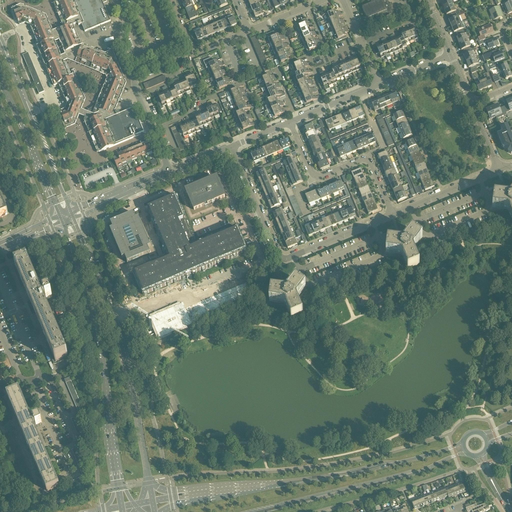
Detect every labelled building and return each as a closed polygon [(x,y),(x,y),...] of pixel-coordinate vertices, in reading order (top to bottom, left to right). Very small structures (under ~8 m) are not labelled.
[(57,0),(58,2),(55,3),(65,28),(57,31),(68,59),(106,74),(107,71),(111,61),(112,59),(81,46),(73,25),(78,23),(79,26),(82,24),(85,32),(111,21),(102,1),(103,0),(57,0)] [(191,0),(183,4),(185,9),(194,6),(191,0)] [(223,0),(217,3),(215,3),(216,6),(218,5),(219,8),(228,5),(225,0),(223,0)] [(278,0),(272,0),(275,9),(281,6),(278,0)] [(378,0),(379,1),(362,8),(367,19),(375,16),(377,21),(395,13),(391,3),(389,4),(387,0),(378,0)] [(443,0),(444,2),(441,3),(444,9),(454,5),(451,0),(443,0)] [(508,1),(503,4),(507,14),(511,12),(511,2),(509,3),(508,1)] [(259,3),(251,7),(253,12),(261,9),(259,3)] [(454,5),(444,9),(446,15),(449,14),(450,17),(459,13),(458,10),(456,11),(454,5)] [(13,9),(13,10),(16,16),(14,16),(15,17),(16,17),(19,25),(25,23),(30,25),(39,45),(37,46),(54,86),(59,84),(67,104),(65,109),(60,112),(60,111),(56,113),(64,133),(63,134),(66,142),(67,142),(68,141),(66,135),(67,134),(65,128),(74,124),(84,99),(74,77),(70,79),(53,40),(55,39),(45,16),(20,6),(13,9)] [(194,6),(185,9),(188,15),(196,12),(194,6)] [(498,7),(489,11),(493,20),(502,17),(498,7)] [(261,9),(253,12),(255,18),(264,15),(261,9)] [(328,10),(321,13),(322,16),(325,15),(327,20),(341,14),(340,12),(336,13),(335,11),(330,13),(328,10)] [(196,12),(188,15),(190,21),(198,17),(196,12)] [(451,19),(449,21),(451,27),(456,25),(461,23),(458,17),(460,16),(459,13),(450,17),(451,19)] [(341,14),(327,20),(329,24),(339,20),(338,17),(342,16),(341,14)] [(233,16),(228,19),(231,27),(237,25),(233,16)] [(228,19),(222,21),(226,29),(231,27),(228,19)] [(303,25),(297,27),(298,32),(312,26),(311,24),(308,25),(307,23),(308,23),(306,19),(301,21),(303,25)] [(339,20),(329,24),(330,28),(344,22),(343,20),(340,22),(339,20)] [(222,21),(216,23),(220,32),(226,29),(222,21)] [(344,22),(330,28),(332,32),(342,28),(341,26),(345,24),(344,22)] [(216,23),(211,26),(214,34),(220,32),(216,23)] [(456,25),(451,27),(454,33),(457,32),(458,34),(465,31),(467,31),(465,28),(464,29),(461,23),(456,25)] [(412,30),(410,31),(414,41),(418,39),(412,25),(410,26),(412,30)] [(480,36),(478,37),(479,42),(482,41),(485,40),(484,36),(493,33),(490,25),(478,30),(480,36)] [(211,26),(205,28),(209,36),(214,34),(211,26)] [(310,32),(309,29),(313,28),(312,26),(298,32),(300,36),(310,32)] [(199,28),(193,31),(198,41),(203,39),(200,30),(199,28)] [(205,28),(200,30),(203,39),(209,36),(205,28)] [(342,28),(332,32),(334,36),(348,30),(347,28),(343,30),(342,28)] [(406,28),(404,29),(410,43),(414,41),(410,31),(407,32),(406,28)] [(401,34),(401,35),(405,45),(405,44),(410,43),(404,29),(402,30),(403,34),(401,34)] [(348,30),(334,36),(336,41),(346,36),(345,34),(349,33),(348,30)] [(459,37),(456,38),(459,44),(468,40),(465,31),(458,34),(459,37)] [(274,32),(267,35),(268,39),(268,38),(268,39),(270,43),(284,38),(283,36),(279,37),(278,35),(276,36),(275,35),(276,35),(274,32)] [(310,32),(300,36),(302,40),(317,33),(316,32),(315,33),(315,32),(311,34),(310,32)] [(317,33),(302,40),(304,44),(314,40),(313,38),(318,36),(317,33)] [(400,39),(398,39),(402,49),(407,48),(405,44),(405,45),(401,35),(401,34),(399,35),(400,39)] [(394,37),(392,38),(398,51),(402,49),(398,39),(396,40),(394,37)] [(284,38),(270,43),(272,48),(282,43),(281,41),(285,40),(284,38)] [(392,42),(390,43),(394,53),(398,51),(392,38),(390,38),(392,42)] [(496,38),(484,43),(487,50),(498,45),(496,38)] [(304,44),(305,48),(319,42),(318,40),(314,42),(314,40),(304,44)] [(386,40),(384,41),(390,55),(394,53),(390,43),(388,44),(386,40)] [(468,40),(459,44),(461,51),(464,50),(465,52),(472,49),(468,40)] [(383,46),(381,47),(385,57),(390,55),(384,41),(382,42),(383,46)] [(319,42),(305,48),(308,54),(312,53),(311,51),(317,48),(316,46),(320,44),(320,45),(322,45),(321,42),(319,42)] [(282,43),(272,48),(274,52),(287,46),(286,44),(283,46),(282,43)] [(376,48),(373,49),(376,55),(379,53),(381,58),(385,57),(381,47),(379,48),(377,44),(375,45),(376,48)] [(287,46),(274,52),(275,56),(285,52),(284,50),(288,48),(287,46)] [(466,55),(463,56),(466,62),(476,58),(472,49),(465,52),(466,55)] [(496,51),(486,55),(488,59),(493,57),(495,62),(504,58),(501,52),(497,54),(496,51)] [(285,52),(275,56),(277,60),(291,54),(290,52),(286,54),(285,52)] [(277,60),(274,61),(276,66),(281,64),(282,65),(286,63),(286,62),(289,60),(288,58),(292,56),(291,54),(277,60)] [(350,62),(348,63),(352,73),(356,71),(351,57),(349,58),(350,62)] [(353,57),(351,57),(356,71),(361,69),(357,59),(354,60),(353,57)] [(212,58),(203,62),(205,66),(206,66),(208,70),(222,64),(221,62),(217,64),(216,61),(214,63),(212,58)] [(476,58),(466,62),(469,68),(471,67),(473,70),(476,68),(479,67),(476,58)] [(342,59),(340,60),(342,66),(340,66),(344,76),(348,75),(342,61),(342,59)] [(344,60),(342,61),(348,75),(352,73),(348,63),(346,64),(344,60)] [(111,61),(107,71),(109,70),(113,80),(112,81),(121,84),(120,81),(122,80),(116,64),(113,65),(112,62),(111,61)] [(302,62),(292,66),(294,70),(307,65),(309,64),(308,62),(303,64),(302,62)] [(336,62),(333,63),(334,64),(340,78),(344,76),(340,66),(338,67),(336,64),(336,62)] [(222,64),(208,70),(210,74),(220,70),(219,68),(225,66),(224,63),(222,64)] [(334,69),(331,70),(336,80),(340,78),(334,64),(332,65),(334,69)] [(307,65),(294,70),(295,74),(305,70),(304,68),(308,67),(307,65)] [(507,65),(497,69),(498,71),(501,70),(503,74),(509,71),(507,65)] [(322,69),(318,71),(320,75),(321,74),(323,78),(320,79),(322,82),(320,82),(321,85),(323,85),(326,91),(330,89),(329,87),(323,73),(322,69)] [(331,74),(329,75),(333,85),(337,83),(336,80),(331,70),(331,69),(329,70),(331,74)] [(220,70),(210,74),(212,78),(225,72),(225,70),(221,72),(220,70)] [(305,70),(295,74),(297,78),(297,79),(308,74),(313,72),(312,70),(306,72),(305,70)] [(509,71),(503,74),(505,80),(511,77),(509,71)] [(189,72),(187,73),(193,86),(197,84),(193,74),(191,75),(189,72)] [(225,72),(212,78),(213,82),(223,78),(223,76),(228,74),(227,72),(226,73),(225,72)] [(325,72),(323,73),(329,87),(333,85),(329,75),(327,76),(325,72)] [(187,77),(185,78),(189,88),(193,86),(187,73),(185,73),(187,77)] [(297,78),(294,80),(296,84),(306,80),(305,78),(308,76),(308,74),(297,79),(297,78)] [(485,80),(482,82),(485,88),(491,86),(489,79),(488,79),(486,74),(483,75),(485,80)] [(270,75),(260,79),(262,84),(276,78),(277,77),(276,75),(271,77),(270,75)] [(472,75),(471,75),(473,79),(476,84),(475,84),(478,91),(485,88),(482,82),(479,83),(477,78),(475,78),(473,75),(472,75)] [(184,82),(182,83),(186,93),(191,91),(189,88),(185,78),(183,78),(184,82)] [(223,78),(213,82),(215,86),(229,81),(228,79),(224,80),(223,78)] [(276,78),(262,84),(264,88),(274,83),(273,81),(276,80),(276,78)] [(121,84),(112,81),(108,79),(95,112),(89,110),(85,120),(93,139),(97,149),(98,149),(99,152),(141,135),(140,134),(143,133),(143,132),(139,134),(129,110),(120,114),(119,111),(115,113),(116,115),(112,117),(111,116),(124,85),(121,84)] [(229,81),(215,86),(217,91),(227,87),(226,84),(233,81),(233,79),(229,81)] [(178,80),(176,81),(182,95),(186,93),(182,83),(180,84),(178,80)] [(306,80),(296,84),(297,88),(311,83),(313,82),(312,80),(306,82),(306,80)] [(182,95),(176,81),(174,82),(176,86),(174,87),(174,86),(173,86),(178,97),(178,96),(182,95)] [(274,83),(264,88),(265,92),(279,86),(278,84),(274,86),(274,83)] [(311,83),(297,88),(299,92),(309,88),(308,86),(312,85),(311,83)] [(418,99),(440,91),(437,83),(415,90),(418,99)] [(173,91),(171,92),(175,101),(179,100),(178,96),(178,97),(173,86),(171,87),(173,91)] [(279,86),(265,92),(267,96),(277,92),(276,90),(280,88),(279,86)] [(167,87),(165,88),(171,103),(175,101),(171,92),(169,92),(167,87)] [(165,88),(162,89),(165,94),(163,95),(167,105),(171,103),(165,88)] [(238,88),(228,93),(230,97),(246,90),(245,88),(243,89),(239,91),(238,88)] [(309,88),(299,92),(301,97),(314,91),(314,89),(310,90),(309,88)] [(246,90),(230,97),(232,101),(242,97),(241,95),(247,92),(246,90)] [(314,91),(301,97),(302,101),(313,97),(312,95),(317,92),(316,90),(314,91)] [(159,92),(157,93),(163,107),(167,105),(163,95),(161,96),(159,92)] [(267,96),(269,100),(284,94),(283,92),(278,94),(277,92),(267,96)] [(394,93),(388,95),(392,105),(398,102),(394,93)] [(269,100),(266,101),(267,106),(277,101),(277,100),(285,96),(284,94),(269,100)] [(388,95),(383,98),(387,107),(392,105),(388,95)] [(314,104),(313,102),(320,99),(319,96),(313,99),(313,97),(302,101),(305,107),(310,105),(310,103),(310,105),(314,104)] [(242,97),(232,101),(234,105),(247,99),(247,97),(243,99),(242,97)] [(383,98),(377,100),(381,109),(387,107),(383,98)] [(247,99),(234,105),(235,109),(246,105),(245,103),(248,101),(247,99)] [(511,110),(511,99),(506,102),(508,106),(503,107),(506,113),(511,110)] [(377,100),(371,103),(375,112),(381,109),(377,100)] [(277,101),(267,106),(269,110),(285,103),(284,101),(278,104),(277,101)] [(208,108),(206,109),(211,119),(215,117),(209,103),(207,104),(208,108)] [(209,103),(215,117),(216,120),(220,118),(219,115),(218,113),(221,112),(218,105),(215,106),(215,105),(213,106),(211,103),(209,103)] [(285,103),(269,110),(271,114),(281,110),(280,108),(285,106),(284,104),(285,103)] [(423,114),(432,111),(429,103),(420,106),(423,114)] [(235,109),(237,113),(251,108),(250,106),(246,107),(246,105),(235,109)] [(492,107),(496,119),(507,115),(506,113),(503,107),(499,109),(497,105),(492,108),(492,107)] [(205,107),(202,109),(203,110),(204,109),(206,113),(204,114),(208,124),(212,122),(211,119),(206,109),(206,108),(206,109),(205,107)] [(360,107),(354,110),(358,119),(364,116),(360,107)] [(488,114),(486,115),(489,122),(496,119),(492,107),(491,108),(492,108),(486,110),(488,114)] [(237,113),(234,115),(236,119),(246,115),(245,113),(249,111),(248,109),(251,108),(237,113)] [(281,110),(271,114),(273,118),(287,113),(285,110),(282,112),(281,110)] [(354,110),(348,112),(352,121),(358,119),(354,110)] [(197,117),(195,117),(200,127),(204,126),(198,112),(197,111),(195,112),(197,117)] [(200,111),(198,112),(204,126),(208,124),(204,114),(202,115),(200,111)] [(348,112),(343,115),(347,124),(352,121),(348,112)] [(403,112),(393,116),(396,122),(405,118),(403,112)] [(246,115),(236,119),(238,123),(251,117),(250,115),(247,117),(246,115)] [(343,115),(337,117),(341,126),(347,124),(343,115)] [(195,121),(192,122),(195,128),(197,132),(201,130),(200,127),(195,117),(193,118),(195,121)] [(251,117),(238,123),(239,127),(249,123),(248,121),(252,119),(251,117)] [(337,117),(331,119),(335,129),(341,126),(337,117)] [(405,118),(396,122),(398,128),(407,124),(405,118)] [(331,119),(325,122),(329,131),(335,129),(331,119)] [(186,125),(184,126),(188,136),(193,134),(187,120),(185,121),(186,125)] [(189,120),(187,120),(193,134),(197,132),(195,128),(192,122),(190,123),(189,120)] [(436,124),(440,135),(447,133),(448,136),(454,134),(453,130),(449,132),(446,121),(436,124)] [(188,136),(184,126),(182,127),(181,123),(178,124),(180,127),(178,128),(178,129),(179,131),(181,130),(184,138),(188,136)] [(249,123),(239,127),(241,132),(255,126),(254,124),(250,125),(249,123)] [(407,124),(398,128),(401,133),(410,130),(407,124)] [(312,125),(303,129),(306,135),(315,131),(312,125)] [(505,149),(508,151),(508,152),(511,154),(511,153),(511,152),(511,142),(508,131),(509,131),(507,126),(501,128),(503,133),(497,135),(503,147),(505,149)] [(410,130),(401,133),(403,139),(413,136),(410,130)] [(315,131),(306,135),(308,140),(317,137),(315,131)] [(372,134),(366,136),(369,146),(376,143),(372,134)] [(366,136),(360,139),(364,148),(369,146),(366,136)] [(317,137),(308,140),(311,146),(320,142),(317,137)] [(285,138),(279,141),(283,150),(289,148),(285,138)] [(339,138),(331,141),(333,146),(335,145),(334,142),(340,140),(339,138)] [(146,143),(143,144),(146,153),(152,150),(147,139),(146,139),(145,140),(146,143)] [(360,139),(354,141),(358,150),(364,148),(360,139)] [(414,140),(405,144),(408,150),(417,146),(414,140)] [(279,141),(274,143),(277,153),(283,150),(279,141)] [(354,141),(348,144),(352,153),(358,150),(354,141)] [(320,142),(311,146),(313,152),(322,148),(325,147),(323,145),(321,146),(320,142)] [(136,147),(133,148),(136,157),(141,155),(136,143),(136,144),(135,144),(136,147)] [(136,143),(141,155),(146,153),(143,144),(139,145),(138,143),(137,144),(136,143)] [(274,143),(268,146),(272,155),(277,153),(274,143)] [(348,144),(342,146),(346,155),(352,153),(348,144)] [(268,146),(262,148),(266,158),(272,155),(268,146)] [(342,146),(336,149),(340,158),(346,155),(342,146)] [(417,146),(408,150),(410,156),(419,152),(417,146)] [(126,151),(123,152),(126,161),(131,159),(126,147),(126,148),(125,149),(126,151)] [(126,147),(131,159),(136,157),(133,148),(129,150),(128,147),(127,148),(126,147)] [(262,148),(256,151),(260,160),(266,158),(262,148)] [(322,148),(313,152),(315,158),(325,154),(322,148)] [(447,151),(448,153),(441,155),(444,163),(463,157),(460,148),(452,151),(451,149),(447,151)] [(117,151),(116,152),(117,154),(121,163),(122,163),(126,161),(123,152),(119,154),(118,151),(117,152),(117,151)] [(256,151),(250,153),(251,155),(249,156),(252,163),(260,160),(256,151)] [(387,152),(378,155),(380,161),(389,157),(387,152)] [(419,152),(410,156),(413,161),(422,157),(419,152)] [(117,157),(113,159),(117,168),(123,165),(122,163),(121,163),(117,154),(116,155),(117,157)] [(325,154),(315,158),(318,164),(327,160),(325,154)] [(389,157),(380,161),(383,167),(392,163),(389,157)] [(422,157),(413,161),(415,167),(424,163),(422,157)] [(285,166),(282,167),(283,169),(286,168),(295,164),(293,158),(284,162),(285,166)] [(327,160),(318,164),(320,170),(330,166),(327,160)] [(392,163),(383,167),(385,173),(394,169),(392,163)] [(424,163),(415,167),(418,173),(427,169),(424,163)] [(295,164),(286,168),(289,174),(298,170),(295,164)] [(361,169),(351,173),(354,179),(363,175),(361,169)] [(394,169),(385,173),(388,179),(397,175),(394,169)] [(427,169),(418,173),(420,179),(429,175),(427,169)] [(265,170),(256,174),(258,180),(268,176),(265,170)] [(298,170),(289,174),(291,180),(300,176),(298,170)] [(363,175),(354,179),(356,185),(366,181),(363,175)] [(397,175),(388,179),(390,185),(399,181),(397,175)] [(429,175),(420,179),(423,185),(432,181),(429,175)] [(268,176),(258,180),(261,186),(270,182),(268,176)] [(292,183),(290,184),(291,187),(303,182),(300,176),(291,180),(292,183)] [(217,178),(186,191),(194,210),(225,197),(217,178)] [(340,181),(334,183),(338,192),(344,190),(343,186),(340,181)] [(366,181),(356,185),(359,191),(368,187),(366,181)] [(399,181),(390,185),(393,191),(402,187),(399,181)] [(432,181),(423,185),(425,191),(434,187),(432,181)] [(270,182),(261,186),(263,191),(273,188),(270,182)] [(283,183),(285,190),(287,193),(292,190),(291,188),(287,189),(284,183),(283,183)] [(334,183),(329,186),(333,195),(338,192),(334,183)] [(329,186),(323,188),(327,197),(333,195),(329,186)] [(368,187),(359,191),(361,197),(371,193),(368,187)] [(402,187),(393,191),(395,196),(404,193),(402,187)] [(273,188),(263,191),(266,197),(275,193),(273,188)] [(323,188),(317,191),(321,200),(327,197),(323,188)] [(317,191),(311,193),(315,202),(321,200),(317,191)] [(347,196),(341,199),(342,201),(350,197),(348,192),(345,193),(347,196)] [(275,193),(266,197),(268,203),(278,199),(275,193)] [(311,193),(305,195),(309,205),(315,202),(311,193)] [(371,193),(361,197),(364,203),(373,199),(371,193)] [(404,193),(395,196),(398,202),(407,198),(404,193)] [(493,197),(492,207),(506,209),(509,211),(511,218),(511,195),(510,198),(510,197),(508,199),(493,197)] [(168,258),(133,272),(140,289),(137,291),(141,299),(179,283),(178,281),(186,277),(187,279),(191,277),(191,275),(248,251),(238,228),(196,246),(185,220),(175,196),(147,208),(168,258)] [(351,198),(342,202),(343,204),(348,202),(350,206),(351,206),(353,210),(356,209),(351,198)] [(280,205),(279,202),(278,199),(268,203),(271,209),(280,205)] [(373,199),(364,203),(366,208),(375,204),(373,199)] [(375,204),(366,208),(369,214),(378,210),(375,204)] [(352,208),(346,210),(350,219),(356,217),(352,208)] [(282,210),(273,214),(275,220),(285,216),(282,210)] [(346,210),(340,213),(344,222),(350,219),(346,210)] [(113,229),(110,230),(122,259),(125,257),(127,263),(150,253),(148,248),(151,247),(138,218),(136,219),(133,213),(110,223),(113,229)] [(340,213),(334,215),(338,224),(344,222),(340,213)] [(326,219),(322,220),(326,229),(332,227),(328,218),(327,215),(324,216),(326,219)] [(334,215),(328,218),(332,227),(338,224),(334,215)] [(285,216),(275,220),(278,225),(287,221),(285,216)] [(322,220),(317,222),(320,232),(326,229),(322,220)] [(287,221),(278,225),(280,231),(289,227),(287,221)] [(317,222),(311,225),(315,234),(320,232),(317,222)] [(311,225),(305,227),(309,237),(315,234),(311,225)] [(289,227),(280,231),(283,237),(292,233),(289,227)] [(387,241),(386,252),(400,254),(402,256),(408,269),(418,265),(412,250),(421,237),(413,230),(404,242),(401,243),(387,241)] [(292,233),(283,237),(285,243),(294,239),(292,233)] [(294,239),(285,243),(288,249),(297,245),(294,239)] [(27,261),(16,266),(31,302),(28,303),(33,315),(36,314),(56,362),(67,357),(48,311),(51,310),(47,300),(52,297),(50,291),(44,293),(44,295),(41,296),(27,261)] [(270,291),(269,301),(283,303),(286,305),(291,318),(301,314),(295,299),(305,286),(296,280),(288,291),(287,291),(285,292),(270,291)] [(183,303),(150,317),(159,338),(192,325),(192,324),(250,300),(249,296),(252,295),(247,283),(186,309),(183,303)] [(18,391),(7,396),(47,491),(58,487),(34,429),(37,428),(37,429),(43,426),(41,420),(35,422),(36,426),(33,427),(18,391)] [(81,478),(65,484),(67,489),(83,483),(81,478)] [(462,482),(456,485),(460,493),(464,492),(464,493),(466,492),(466,491),(467,490),(466,487),(464,488),(462,482)] [(456,485),(451,487),(454,496),(456,496),(456,495),(460,493),(456,485)] [(444,487),(439,490),(442,499),(444,498),(444,497),(448,496),(445,489),(444,487)] [(451,487),(445,489),(448,496),(448,498),(452,496),(453,497),(454,496),(451,487)] [(439,490),(433,492),(436,500),(440,499),(441,500),(442,499),(439,490)] [(433,492),(427,494),(431,504),(433,503),(433,502),(436,500),(433,492)] [(427,494),(422,496),(425,505),(429,503),(430,504),(431,504),(427,494)] [(422,496),(416,498),(420,508),(422,507),(422,506),(425,505),(422,496)] [(416,498),(411,501),(414,509),(418,508),(419,509),(420,508),(416,498)] [(476,504),(465,508),(466,511),(467,511),(471,511),(472,511),(482,508),(484,507),(488,506),(487,503),(485,504),(485,503),(477,506),(476,504)]
